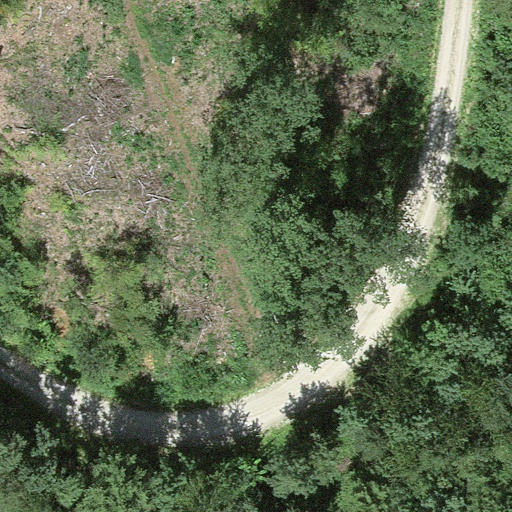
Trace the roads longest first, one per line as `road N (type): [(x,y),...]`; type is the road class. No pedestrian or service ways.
road 1 (track): [(295,399),(364,338),(420,256),(458,72),(462,0)]
road 2 (track): [(0,372),(41,399),(175,431),(295,399)]
road 3 (track): [(420,256),(511,123)]
